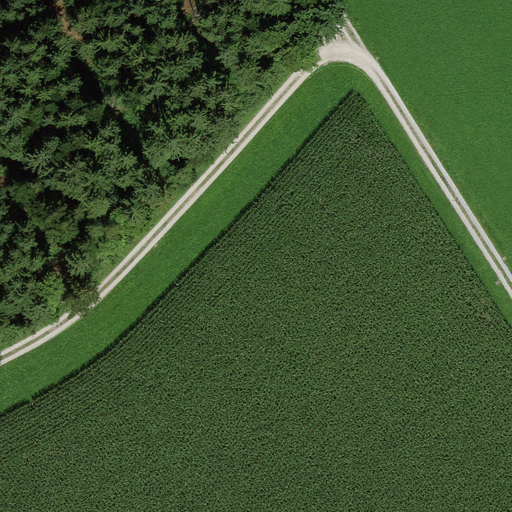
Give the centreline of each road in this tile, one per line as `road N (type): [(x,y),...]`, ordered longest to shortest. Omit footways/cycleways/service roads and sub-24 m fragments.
road 1 (track): [(0,359),(120,272),(346,24)]
road 2 (track): [(330,0),(511,282)]
